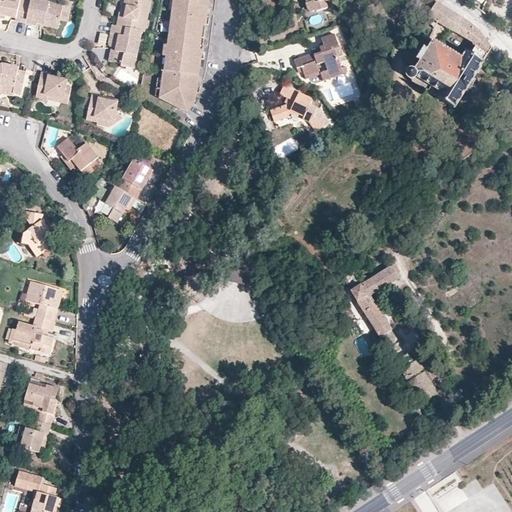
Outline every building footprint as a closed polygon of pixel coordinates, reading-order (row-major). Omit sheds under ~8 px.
[(0,0),(0,15),(13,18),(13,21),(25,24),(30,0),(0,0)] [(36,24),(36,22),(44,23),(44,26),(57,29),(59,19),(62,5),(38,0),(30,0),(25,24),(36,26),(36,24)] [(150,1),(146,0),(128,0),(127,8),(123,7),(122,14),(120,14),(118,23),(121,24),(120,27),(114,26),(112,35),(138,40),(140,32),(143,33),(150,1)] [(201,50),(199,50),(203,25),(206,23),(206,16),(209,3),(193,0),(173,0),(168,41),(167,47),(163,46),(161,56),(166,57),(164,73),(162,72),(161,80),(159,97),(186,113),(195,97),(200,59),(201,51),(201,50)] [(304,0),(309,11),(310,12),(316,10),(313,0),(304,0)] [(313,0),(316,10),(317,11),(327,8),(325,1),(326,0),(313,0)] [(437,23),(446,28),(455,13),(436,2),(428,17),(437,23)] [(492,51),(492,48),(479,32),(467,21),(455,13),(446,28),(450,30),(473,43),(474,46),(476,47),(487,56),(489,56),(492,51)] [(434,29),(425,24),(420,36),(427,40),(429,41),(430,38),(434,29)] [(106,46),(108,34),(101,33),(98,44),(106,46)] [(132,69),(138,40),(112,35),(110,34),(109,34),(107,44),(110,48),(114,49),(112,61),(120,64),(119,66),(132,69)] [(333,42),(330,34),(321,37),(323,45),(320,47),(322,52),(314,54),(314,53),(292,59),(295,67),(296,72),(302,70),(303,76),(306,75),(308,77),(308,75),(319,72),(316,61),(324,59),(328,71),(333,70),(333,71),(341,69),(340,64),(336,52),(340,51),(337,41),(333,42)] [(415,80),(416,78),(431,87),(440,72),(428,65),(440,45),(430,38),(429,41),(427,40),(420,52),(422,54),(418,60),(421,62),(415,71),(412,70),(409,71),(407,74),(407,76),(409,79),(411,80),(413,80),(415,80)] [(462,58),(440,45),(428,65),(440,72),(431,87),(441,93),(438,98),(455,109),(466,92),(450,79),(462,58)] [(473,51),(471,54),(483,62),(487,56),(476,47),(473,51)] [(473,78),(483,62),(471,54),(467,54),(465,55),(462,58),(450,79),(466,92),(467,92),(475,79),(473,78)] [(0,89),(10,87),(21,89),(20,93),(19,94),(27,96),(32,77),(24,75),(25,70),(10,67),(0,68),(0,89)] [(36,97),(47,100),(48,95),(68,99),(71,87),(65,86),(67,78),(57,76),(57,77),(48,75),(49,74),(41,73),(36,97)] [(411,80),(411,82),(428,92),(431,87),(416,78),(415,80),(413,80),(411,80)] [(288,117),(289,113),(310,121),(316,107),(310,104),(312,99),(283,86),(279,95),(286,99),(289,100),(287,104),(270,110),(274,121),(288,117)] [(10,87),(0,89),(0,97),(10,96),(19,98),(19,94),(20,93),(21,89),(10,87)] [(431,87),(428,92),(438,98),(441,93),(431,87)] [(67,104),(68,99),(48,95),(47,100),(67,104)] [(109,99),(108,102),(98,99),(99,97),(90,95),(85,119),(95,122),(96,120),(106,122),(117,115),(114,110),(116,101),(109,99)] [(326,120),(316,107),(310,121),(315,128),(326,120)] [(117,115),(106,122),(96,120),(95,122),(95,124),(105,126),(119,118),(117,115)] [(86,143),(78,150),(68,139),(57,147),(63,155),(69,162),(72,160),(76,166),(80,170),(85,177),(99,166),(95,161),(98,158),(86,143)] [(76,166),(72,160),(69,162),(63,155),(60,157),(71,170),(76,166)] [(136,199),(152,170),(134,160),(123,180),(120,179),(115,187),(125,193),(136,199)] [(115,187),(101,212),(109,216),(108,218),(117,223),(127,206),(131,207),(136,199),(125,193),(115,187)] [(25,218),(32,228),(23,234),(21,244),(28,245),(36,257),(47,249),(48,243),(47,241),(47,240),(46,239),(46,235),(44,231),(47,228),(42,221),(43,215),(26,212),(25,218)] [(229,220),(221,223),(226,234),(234,231),(229,220)] [(192,270),(183,270),(184,284),(199,284),(199,269),(217,269),(217,257),(192,258),(192,270)] [(369,296),(398,278),(391,267),(366,283),(362,285),(354,272),(343,279),(369,319),(381,337),(392,330),(369,296)] [(57,310),(62,290),(31,282),(26,301),(40,305),(57,310)] [(40,305),(39,308),(54,312),(51,321),(54,322),(57,310),(40,305)] [(39,308),(37,317),(51,321),(54,312),(39,308)] [(16,330),(13,340),(31,345),(30,349),(49,354),(54,338),(43,335),(44,330),(52,332),(55,322),(54,322),(51,321),(37,317),(36,317),(33,326),(18,322),(16,330)] [(31,345),(13,340),(16,330),(10,328),(6,342),(30,349),(31,345)] [(400,349),(397,344),(389,350),(392,355),(400,349)] [(407,354),(396,361),(407,379),(422,369),(416,360),(413,362),(407,354)] [(424,372),(409,381),(427,408),(436,402),(433,396),(437,393),(424,372)] [(30,381),(24,403),(41,408),(40,411),(38,421),(51,425),(54,414),(53,414),(57,401),(61,389),(30,381)] [(40,411),(41,408),(24,403),(23,406),(40,411)] [(38,421),(34,420),(32,429),(20,426),(14,445),(39,452),(42,443),(45,445),(51,425),(38,421)] [(20,470),(15,485),(34,491),(54,497),(56,488),(41,484),(43,477),(20,470)] [(32,500),(35,501),(31,511),(54,511),(59,498),(54,497),(34,491),(32,500)]
